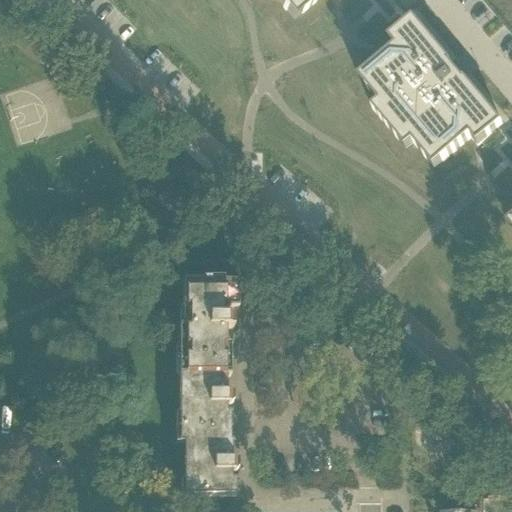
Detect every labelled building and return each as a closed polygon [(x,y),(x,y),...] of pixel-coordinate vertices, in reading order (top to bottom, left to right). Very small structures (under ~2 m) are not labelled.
[(277,0),(286,10),(294,3),(302,13),(317,0),(277,0)] [(374,81),(366,88),(379,103),(372,109),(397,140),(404,133),(413,143),(426,159),(434,152),(442,161),(470,137),(477,145),(481,142),(502,125),(465,80),(464,80),(463,81),(450,65),(451,63),(413,18),(392,36),(388,39),(395,47),(367,71),(374,81)] [(177,328),(177,364),(225,364),(229,364),(229,351),(230,351),(230,349),(225,349),(225,330),(232,330),(232,321),(229,318),(228,318),(228,311),(237,311),(237,283),(235,283),(235,284),(223,284),(223,280),(201,280),(201,284),(184,284),(184,283),(182,283),(182,311),(187,311),(188,328),(177,328)] [(177,444),(177,445),(183,445),(183,444),(225,444),(225,443),(229,443),(229,416),(230,416),(230,414),(228,414),(228,407),(229,407),(232,404),(232,395),(225,395),(225,378),(230,378),(230,376),(229,376),(229,364),(225,364),(177,364),(177,444)] [(182,496),(182,498),(199,498),(207,498),(235,498),(235,496),(234,496),(234,483),(235,484),(235,481),(233,481),(233,474),(234,474),(237,471),(237,462),(230,462),(230,445),(231,445),(231,444),(231,443),(229,443),(225,443),(225,444),(183,444),(183,445),(183,496),(182,496)] [(451,500),(451,511),(483,511),(484,500),(451,500)]
